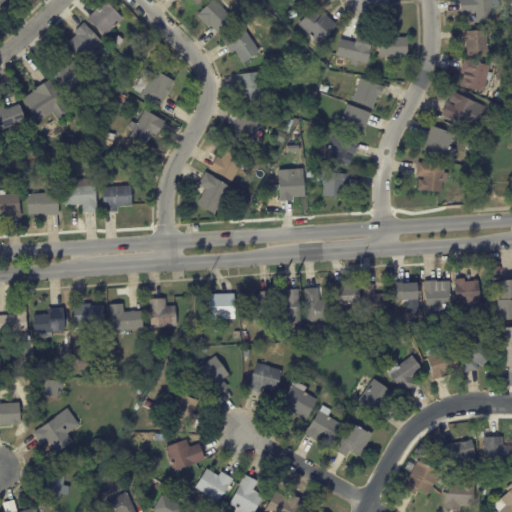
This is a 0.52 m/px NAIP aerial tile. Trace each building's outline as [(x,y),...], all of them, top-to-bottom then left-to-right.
[(0,0),(6,0),(12,6),(13,7),(5,14),(7,17),(2,22),(0,20),(0,0)] [(222,36),(200,17),(216,0),(220,4),(224,0),(233,8),(228,13),(236,20),(222,36)] [(462,12),(461,1),(471,0),(493,0),(495,24),(475,25),(474,13),(463,14),(462,12)] [(89,20),(106,1),(125,18),(108,37),(89,20)] [(327,15),(340,26),(323,46),(301,26),(315,10),(324,18),(327,15)] [(76,33),(85,24),(104,42),(86,60),(70,44),(78,36),(76,33)] [(232,53),(225,42),(245,28),(262,53),(246,65),(238,53),(234,55),(232,53)] [(490,36),(491,56),(470,57),(469,43),(466,43),(466,32),(489,31),(490,36)] [(364,36),(376,39),(371,63),(339,56),(342,40),(357,44),(359,35),(364,36)] [(409,58),(382,58),(382,39),(409,38),(409,58)] [(467,76),(467,75),(463,74),(466,60),(493,66),(486,94),(463,88),(465,78),(467,78),(467,76)] [(85,83),(73,96),(55,78),(65,68),(67,69),(75,62),(91,78),(85,83)] [(167,100),(162,110),(141,98),(156,71),(177,82),(167,100)] [(265,84),(268,103),(249,107),(246,89),(241,90),(239,77),(263,73),(265,84)] [(380,86),(382,86),(374,109),(355,102),(363,79),(380,86)] [(68,118),(61,122),(55,113),(40,123),(24,100),(35,93),(34,92),(51,81),(55,87),(54,88),(72,115),(68,118)] [(483,106),(487,108),(477,131),(445,117),(450,105),(457,108),(458,106),(452,103),(456,94),(483,106)] [(8,111),(21,105),(28,122),(0,132),(0,105),(4,104),(7,111),(8,111)] [(372,116),(364,139),(340,130),(349,106),(373,115),(372,116)] [(269,115),(270,115),(266,128),(280,134),(285,118),(295,121),(296,120),(300,121),(298,128),(293,127),(289,139),(287,139),(286,144),(276,141),(277,138),(266,134),(261,149),(234,141),(238,129),(236,129),(236,127),(229,125),(234,110),(260,118),(262,113),(269,115)] [(166,127),(159,138),(154,135),(148,147),(132,138),(136,132),(131,129),(134,123),(139,126),(146,112),(167,123),(166,127)] [(483,124),(492,128),(486,141),(477,136),(483,124)] [(451,134),(456,136),(452,148),(458,150),(453,162),(425,151),(433,127),(451,134)] [(361,145),(357,156),(349,154),(349,156),(355,158),(353,167),(327,159),(335,135),(361,144),(361,145)] [(38,147),(32,143),(35,139),(41,143),(38,147)] [(470,144),(478,148),(474,154),(467,150),(470,144)] [(244,165),(234,183),(212,170),(220,157),(224,159),(231,147),(248,157),(244,165)] [(418,178),(419,164),(446,167),(445,173),(449,174),(448,183),(444,183),(443,195),(419,191),(420,181),(425,181),(425,179),(418,178)] [(292,201),(282,202),(280,176),(296,175),(296,168),(304,167),(307,196),(294,197),(295,201),(292,201)] [(308,170),(315,169),(316,179),(309,179),(308,170)] [(353,176),(351,185),(349,184),(347,200),(325,198),(326,193),(319,192),(321,174),(327,174),(328,173),(353,176)] [(217,216),(199,206),(208,191),(200,187),(207,174),(232,188),(217,216)] [(99,214),(85,214),(85,206),(68,207),(67,188),(98,186),(99,214)] [(116,214),(106,214),(105,189),(133,188),(134,207),(119,208),(120,213),(116,214)] [(19,220),(5,221),(5,215),(0,215),(0,191),(6,191),(7,197),(21,196),(23,219),(19,220)] [(466,203),(465,194),(473,193),(474,202),(466,203)] [(57,217),(44,218),(43,216),(30,217),(29,196),(59,194),(61,217),(57,217)] [(456,281),(456,279),(466,278),(466,282),(480,281),(481,308),(455,309),(455,302),(457,302),(456,281)] [(511,319),(502,320),(502,300),(505,300),(504,280),(511,279),(511,319)] [(426,285),(425,281),(442,281),(442,282),(451,281),(452,309),(446,310),(446,314),(437,315),(437,310),(427,310),(426,285)] [(417,283),(422,282),(423,299),(405,300),(405,296),(397,297),(396,283),(413,282),(413,283),(417,283)] [(335,288),(360,285),(362,304),(337,306),(335,288)] [(376,291),(377,295),(392,294),(393,311),(367,313),(365,286),(376,285),(376,291)] [(307,289),(320,288),(321,301),(331,300),(333,321),(309,323),(307,289)] [(297,323),(278,324),(276,292),(285,292),(286,298),(287,298),(287,290),(300,289),(302,323),(297,323)] [(265,316),(249,317),(247,296),(260,295),(260,292),(270,291),(272,316),(265,316)] [(225,319),(211,320),(210,295),(236,294),(237,319),(225,319)] [(151,302),(151,300),(167,298),(168,307),(178,306),(179,326),(153,328),(151,302)] [(93,329),(76,330),(74,306),(91,304),(91,307),(104,306),(106,324),(95,325),(95,328),(93,329)] [(130,312),(145,312),(146,329),(114,331),(113,316),(112,316),(112,305),(125,304),(125,313),(130,312)] [(0,315),(15,315),(14,308),(27,307),(29,331),(0,332),(0,315)] [(67,332),(36,333),(35,315),(50,315),(50,309),(66,308),(67,332)] [(387,323),(395,322),(396,330),(388,331),(387,323)] [(511,327),(500,328),(501,367),(511,366),(511,327)] [(480,370),(466,372),(462,345),(490,341),(493,365),(482,367),(482,364),(480,365),(480,370)] [(446,377),(436,380),(428,357),(429,357),(428,352),(444,346),(446,352),(456,348),(464,371),(446,377)] [(224,392),(216,399),(196,372),(211,360),(211,361),(217,357),(231,375),(224,380),(230,388),(224,392)] [(420,388),(406,397),(389,374),(413,357),(425,372),(416,379),(421,387),(420,388)] [(262,364),(272,366),(272,367),(284,370),(279,392),(265,388),(264,393),(251,390),(257,363),(262,364)] [(62,381),(40,380),(39,396),(56,397),(57,389),(62,389),(62,381)] [(388,408),(381,418),(353,397),(361,387),(367,391),(375,380),(395,395),(388,405),(390,406),(388,408)] [(291,415),(281,409),(296,381),(309,388),(306,392),(319,399),(308,419),(298,413),(296,417),(291,415)] [(200,401),(195,414),(200,416),(195,428),(169,418),(178,393),(200,401)] [(152,410),(145,406),(147,401),(155,404),(152,410)] [(14,425),(2,425),(1,420),(0,420),(0,404),(21,403),(22,424),(14,425)] [(323,413),(344,425),(334,442),(323,436),(319,442),(306,435),(319,411),(323,413)] [(68,433),(75,443),(57,455),(48,441),(42,445),(34,434),(57,418),(59,421),(67,416),(74,425),(66,430),(68,433)] [(348,458),(336,451),(351,423),(374,435),(362,458),(351,452),(348,458)] [(138,437),(150,437),(150,446),(138,446),(138,437)] [(486,438),(503,437),(503,447),(511,446),(511,464),(487,465),(486,438)] [(200,446),(205,460),(174,473),(167,455),(169,455),(166,448),(187,440),(190,447),(199,444),(200,446)] [(446,448),(445,446),(474,440),(478,460),(449,465),(446,448)] [(417,496),(405,490),(420,462),(442,474),(431,495),(422,490),(418,497),(417,496)] [(43,487),(46,476),(50,477),(52,466),(69,470),(65,486),(71,487),(69,497),(62,495),(61,501),(46,497),(47,492),(43,491),(43,487)] [(217,477),(218,478),(222,471),(235,479),(225,495),(229,497),(226,502),(222,499),(219,503),(196,488),(208,469),(217,474),(216,476),(217,477)] [(247,476),(265,485),(260,493),(266,496),(258,511),(236,511),(238,508),(232,505),(246,475),(247,476)] [(457,510),(449,510),(448,493),(451,493),(451,483),(462,482),(462,479),(477,478),(478,506),(461,506),(461,510),(457,510)] [(150,493),(151,485),(158,486),(157,495),(150,493)] [(183,511),(156,511),(155,511),(165,495),(166,496),(170,489),(190,501),(183,511)] [(133,511),(109,511),(104,501),(125,491),(133,511)] [(293,495),(306,502),(300,511),(265,511),(277,491),(289,498),(291,494),(293,495)] [(511,511),(501,511),(496,506),(511,492),(511,511)] [(5,504),(16,501),(19,511),(23,511),(38,508),(39,511),(6,511),(4,504),(5,504)]
